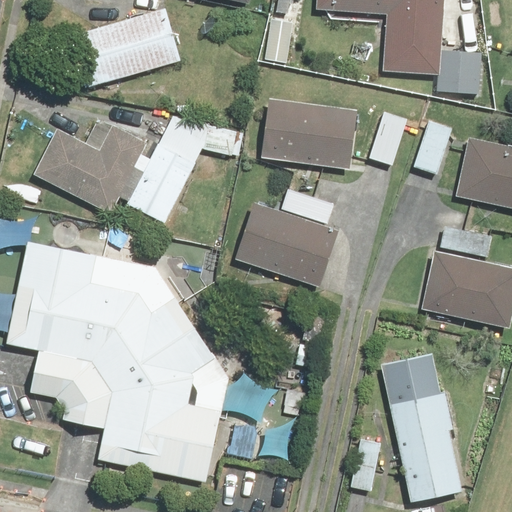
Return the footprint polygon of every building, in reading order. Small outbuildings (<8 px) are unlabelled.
[(316,0),(316,9),(385,13),(382,71),(438,74),(442,0),(316,0)] [(68,37),(83,88),(179,60),(164,9),(68,37)] [(478,50),(442,49),(441,90),(476,92),(478,50)] [(267,99),(260,158),(346,168),(353,109),(267,99)] [(407,120),(384,111),(368,157),(391,165),(407,120)] [(453,130),(432,122),(413,167),(434,175),(453,130)] [(97,149),(54,128),(31,174),(110,214),(119,198),(128,202),(156,148),(110,125),(97,149)] [(511,147),(465,138),(453,195),(511,207),(511,147)] [(335,229),(250,202),(231,261),(316,288),(335,229)] [(493,234),(443,224),(438,247),(488,257),(493,234)] [(159,281),(26,250),(5,339),(39,347),(25,410),(106,428),(99,461),(203,485),(229,381),(159,281)] [(511,267),(432,251),(420,309),(506,327),(511,297),(511,267)] [(329,312),(309,308),(303,340),(324,343),(329,312)] [(430,355),(379,366),(408,504),(459,493),(430,355)] [(382,443),(360,439),(350,486),(372,491),(382,443)]
